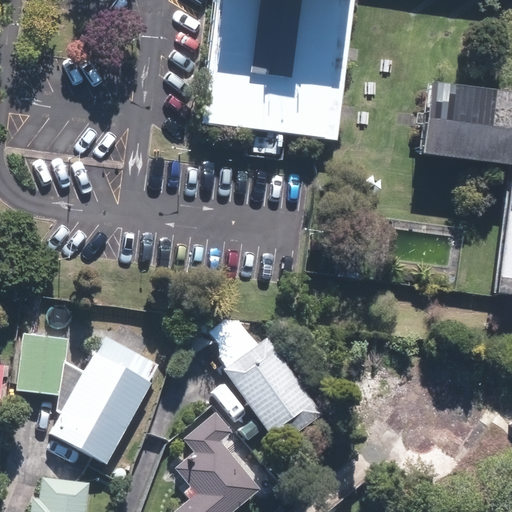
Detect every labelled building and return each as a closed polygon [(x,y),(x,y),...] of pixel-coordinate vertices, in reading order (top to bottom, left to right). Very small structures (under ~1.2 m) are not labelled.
[(214,0),(196,124),(287,134),(338,140),(341,118),(342,103),(348,60),(349,47),(354,0),(214,0)] [(511,90),(429,80),(426,112),(425,113),(418,113),(417,123),(424,124),(424,125),(421,152),(511,163),(511,167),(494,293),(511,294),(511,90)] [(53,401),(60,344),(15,338),(8,395),(53,401)] [(98,469),(150,370),(97,342),(65,396),(40,439),(66,458),(98,469)] [(257,344),(214,376),(270,449),(312,417),(257,344)] [(431,376),(430,377),(411,365),(373,423),(399,440),(399,441),(398,442),(398,443),(398,445),(398,446),(398,447),(398,448),(398,450),(398,451),(399,452),(399,453),(400,454),(401,455),(401,456),(402,457),(403,458),(404,459),(405,460),(406,460),(407,461),(409,461),(410,461),(411,462),(412,462),(414,462),(415,462),(416,462),(417,461),(419,461),(420,460),(421,460),(422,459),(423,458),(424,457),(425,456),(446,470),(472,429),(488,438),(511,401),(511,400),(470,374),(468,377),(468,376),(467,375),(466,374),(465,373),(464,373),(462,372),(461,372),(460,371),(459,371),(458,370),(457,370),(456,370),(454,369),(453,369),(452,369),(451,369),(450,369),(448,369),(447,369),(446,369),(445,369),(443,370),(442,370),(441,370),(440,371),(439,371),(438,372),(437,372),(435,373),(434,373),(433,374),(432,375),(432,376),(431,376)] [(372,382),(343,388),(349,419),(379,414),(372,382)] [(179,504),(170,511),(227,511),(251,492),(210,447),(221,437),(203,417),(174,443),(185,454),(164,473),(180,490),(173,497),(179,504)] [(78,511),(79,487),(35,485),(34,505),(24,505),(24,511),(78,511)]
